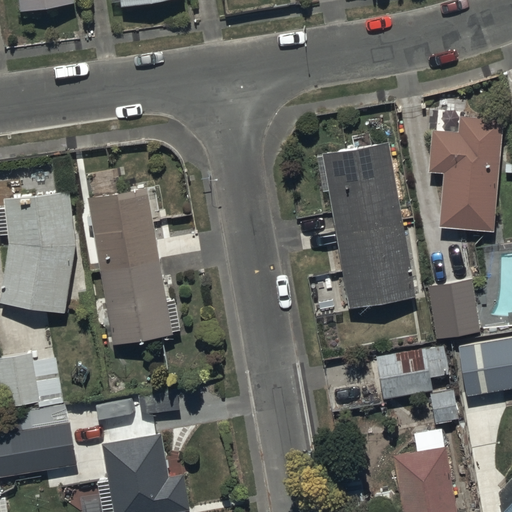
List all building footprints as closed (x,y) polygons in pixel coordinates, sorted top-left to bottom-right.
[(16,0),(19,14),(75,7),(73,0),(16,0)] [(186,1),(185,0),(119,0),(122,12),(186,1)] [(492,222),(500,111),(453,108),(452,122),(429,120),(426,162),(442,163),(439,218),(492,222)] [(416,291),(388,136),(321,148),(349,303),(416,291)] [(148,177),(88,187),(112,335),(179,324),(174,290),(167,291),(148,177)] [(0,227),(7,226),(8,234),(0,279),(0,290),(63,302),(76,233),(69,181),(2,189),(3,198),(0,198),(0,227)] [(473,278),(430,283),(436,333),(480,328),(473,278)] [(511,336),(458,346),(468,396),(511,388),(511,336)] [(444,338),(377,348),(384,387),(449,377),(444,338)] [(56,350),(33,354),(32,345),(0,349),(0,385),(2,400),(35,394),(35,397),(63,393),(56,350)] [(0,469),(75,456),(64,397),(5,408),(8,424),(0,425),(0,469)] [(414,441),(391,445),(402,507),(392,509),(392,511),(458,511),(443,421),(411,426),(414,441)] [(117,511),(190,503),(186,466),(170,468),(165,425),(102,433),(107,471),(97,472),(102,511),(117,511)] [(496,511),(511,511),(511,474),(507,480),(511,484),(511,489),(494,510),(496,511)]
